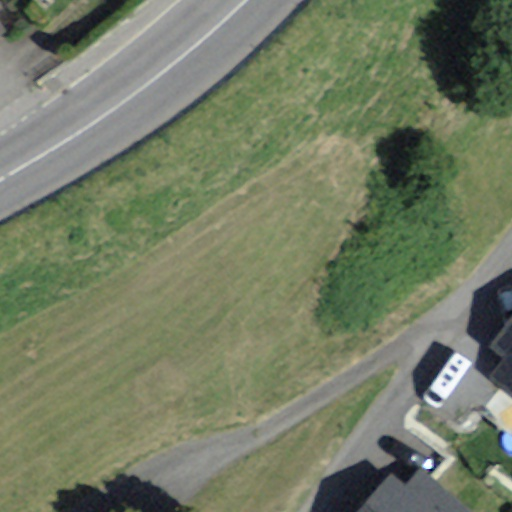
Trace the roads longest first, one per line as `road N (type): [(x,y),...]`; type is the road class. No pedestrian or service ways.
road 1 (residential): [(311,511),(383,406),(511,247)]
road 2 (secondary): [(0,178),(100,119),(246,0)]
